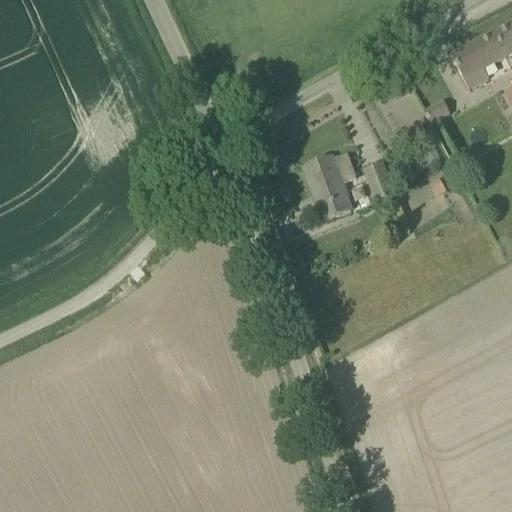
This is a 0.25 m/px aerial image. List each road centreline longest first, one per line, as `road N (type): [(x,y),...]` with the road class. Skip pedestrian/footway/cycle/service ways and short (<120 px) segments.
road 1 (unclassified): [(346,511),(213,144)]
road 2 (unclassified): [(0,339),(83,301),(136,260),(194,193),(213,144)]
road 3 (unclassified): [(213,144),(474,0)]
road 4 (unclassified): [(213,144),(145,0)]
